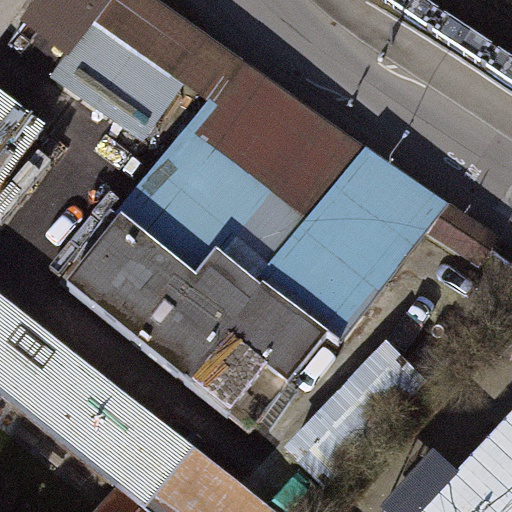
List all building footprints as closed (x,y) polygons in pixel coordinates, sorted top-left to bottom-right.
[(110,49),(84,30),(49,76),(75,95),(110,49)] [(135,69),(110,49),(75,95),(100,115),(135,69)] [(161,88),(135,69),(100,115),(126,134),(161,88)] [(0,175),(44,125),(0,86),(0,175)] [(185,91),(155,144),(174,154),(204,102),(185,91)] [(472,267),(490,240),(356,152),(332,189),(410,240),(416,231),(472,267)] [(107,231),(60,289),(163,372),(209,316),(226,330),(255,293),(209,256),(181,291),(107,231)] [(0,394),(154,511),(287,511),(0,292),(0,394)] [(424,327),(392,365),(419,387),(451,349),(424,327)] [(511,511),(511,414),(420,511),(511,511)]
